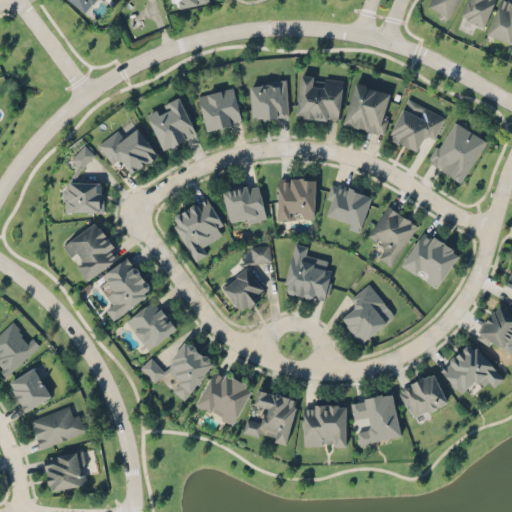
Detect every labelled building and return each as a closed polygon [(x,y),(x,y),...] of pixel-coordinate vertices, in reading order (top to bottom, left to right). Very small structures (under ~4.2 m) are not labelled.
[(104,0),(70,0),(85,10),(91,0),(100,0),(103,2),(104,0)] [(430,0),(427,5),(448,17),(458,0),(430,0)] [(495,0),(468,0),(460,16),(482,27),(495,0)] [(511,35),(511,0),(500,0),(486,33),(509,42),(511,35)] [(294,116),(338,121),(343,79),(300,74),(294,116)] [(288,117),(286,79),(249,80),(250,118),(288,117)] [(382,134),(393,92),(353,81),(341,124),(382,134)] [(197,94),(205,131),(242,122),(234,86),(197,94)] [(145,111),(161,149),(197,134),(180,96),(145,111)] [(444,115),(406,97),(387,138),(416,151),(424,134),(434,138),(444,115)] [(460,181),(486,138),(452,119),(427,162),(460,181)] [(157,155),(139,127),(121,139),(116,131),(97,143),(110,163),(120,157),(130,173),(157,155)] [(69,158),(80,169),(95,154),(84,143),(69,158)] [(314,176),(277,176),(277,218),(314,218),(314,176)] [(102,181),(63,181),(63,211),(102,211),(102,181)] [(266,218),(259,183),(250,185),(249,181),(221,187),(227,218),(238,216),(239,223),(266,218)] [(359,231),(372,194),(333,181),(322,210),(334,214),(332,221),(359,231)] [(193,260),(210,251),(205,241),(226,229),(207,196),(169,216),(193,260)] [(418,223),(386,204),(366,238),(381,247),(376,256),(392,266),(418,223)] [(61,241),(85,279),(121,257),(97,219),(61,241)] [(401,265),(420,276),(419,277),(438,288),(459,250),(421,229),(401,265)] [(326,300),(333,262),(309,258),(311,246),(291,242),(282,292),(326,300)] [(251,262),(270,261),(269,243),(250,245),(251,262)] [(153,289),(127,255),(95,279),(111,300),(103,306),(113,320),(153,289)] [(267,292),(246,265),(220,286),(241,313),(267,292)] [(358,343),(395,317),(370,282),(350,296),(357,305),(340,317),(358,343)] [(124,320),(147,350),(179,326),(156,296),(124,320)] [(475,336),(500,352),(511,332),(511,312),(496,302),(475,336)] [(38,344),(10,318),(0,328),(0,371),(6,377),(38,344)] [(186,401),(214,358),(183,338),(167,362),(175,367),(169,376),(178,382),(172,391),(186,401)] [(473,340),(438,367),(461,396),(484,378),(491,386),(502,378),(473,340)] [(140,367),(153,380),(163,371),(149,357),(140,367)] [(50,396),(33,366),(8,380),(25,410),(50,396)] [(253,384),(220,370),(218,375),(209,371),(194,407),(235,424),(253,384)] [(397,387),(410,418),(447,402),(434,372),(397,387)] [(286,443),(297,397),(257,387),(252,406),(264,409),(262,419),(245,415),(242,430),(272,438),(272,440),(286,443)] [(350,399),(354,420),(363,418),(366,430),(357,432),(359,444),(401,436),(392,391),(350,399)] [(302,445),(346,445),(346,403),(302,403),(302,445)] [(39,448),(86,431),(78,410),(72,412),(69,404),(29,419),(39,448)] [(82,449),(42,457),(49,491),(89,483),(82,449)]
